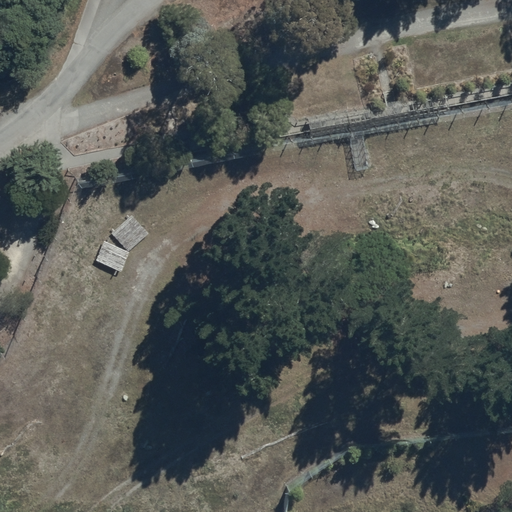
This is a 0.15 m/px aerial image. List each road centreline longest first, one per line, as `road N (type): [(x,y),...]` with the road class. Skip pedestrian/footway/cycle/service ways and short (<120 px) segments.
road 1 (track): [(29,511),(62,484),(86,439),(114,321),(138,267),(207,217),(304,185),(373,177),(470,173),(511,183)]
road 2 (track): [(511,330),(365,349),(307,373),(126,488),(102,511)]
